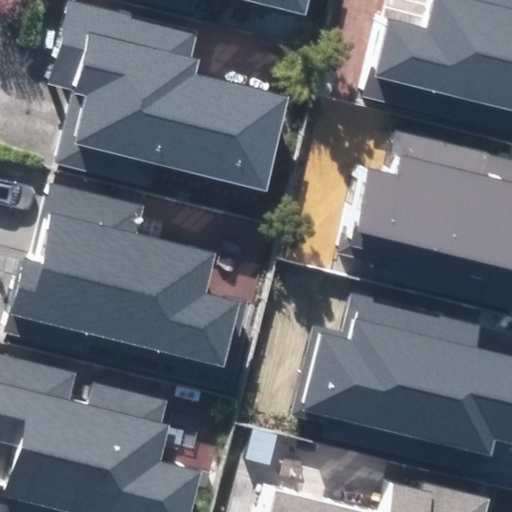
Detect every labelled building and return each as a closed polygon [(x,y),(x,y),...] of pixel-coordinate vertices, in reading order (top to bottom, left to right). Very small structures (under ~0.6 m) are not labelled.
[(59,124),(253,171),(275,78),(183,56),(192,17),(122,0),(58,0),(44,61),(65,66),(62,75),(71,77),(64,103),(59,124)] [(511,0),(415,0),(412,12),(373,2),(360,57),(364,58),(358,83),(511,119),(511,0)] [(322,249),(511,294),(511,170),(506,169),(511,144),(387,115),(379,151),(347,144),(322,249)] [(93,335),(224,368),(241,302),(204,293),(214,254),(137,234),(144,208),(47,183),(36,224),(28,257),(22,256),(3,332),(88,354),(93,335)] [(279,408),(468,454),(474,432),(479,412),(497,417),(500,405),(505,405),(511,376),(511,341),(462,329),(468,304),(338,273),(328,312),(304,306),(279,408)] [(0,488),(100,511),(167,511),(182,452),(141,443),(155,383),(86,367),(82,384),(63,379),(68,356),(0,339),(0,488)] [(476,511),(477,511),(473,510),(481,479),(416,463),(414,471),(384,464),(376,497),(259,468),(248,511),(476,511)]
